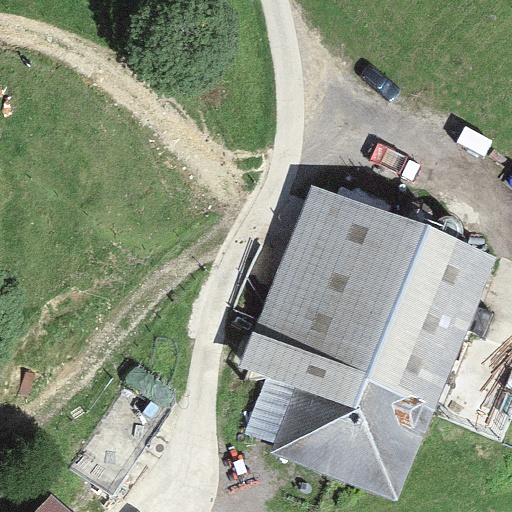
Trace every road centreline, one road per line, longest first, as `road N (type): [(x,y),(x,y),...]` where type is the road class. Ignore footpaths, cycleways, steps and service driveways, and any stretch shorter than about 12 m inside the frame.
road 1 (track): [(0,446),(187,262),(268,209)]
road 2 (track): [(0,29),(80,52),(130,85),(192,162),(230,193),(268,209)]
road 3 (track): [(268,209),(235,262),(202,375),(188,476),(220,511)]
road 4 (track): [(274,0),(290,115),(268,209)]
